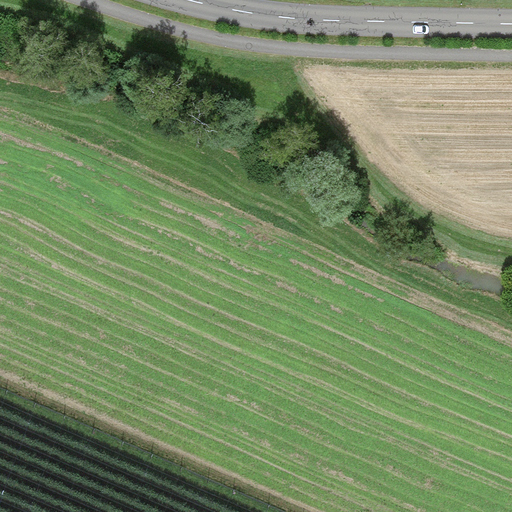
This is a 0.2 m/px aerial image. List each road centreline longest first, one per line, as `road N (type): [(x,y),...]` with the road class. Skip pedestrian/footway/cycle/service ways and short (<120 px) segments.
road 1 (track): [(511,56),(216,42),(70,0)]
road 2 (tertiary): [(511,26),(295,21),(183,0)]
